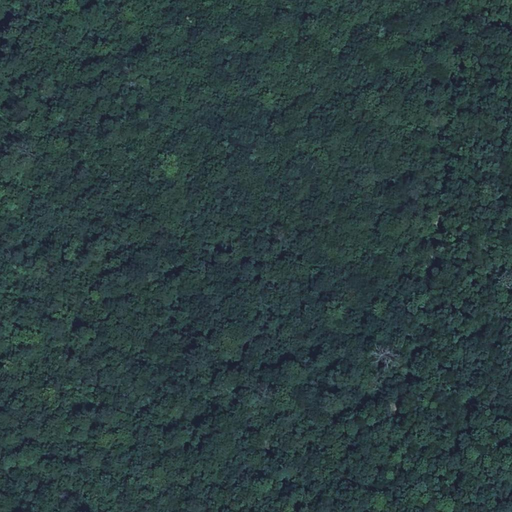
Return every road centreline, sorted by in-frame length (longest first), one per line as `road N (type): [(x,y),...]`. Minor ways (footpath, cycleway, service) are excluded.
road 1 (track): [(468,0),(410,338),(359,511)]
road 2 (track): [(38,511),(44,0)]
